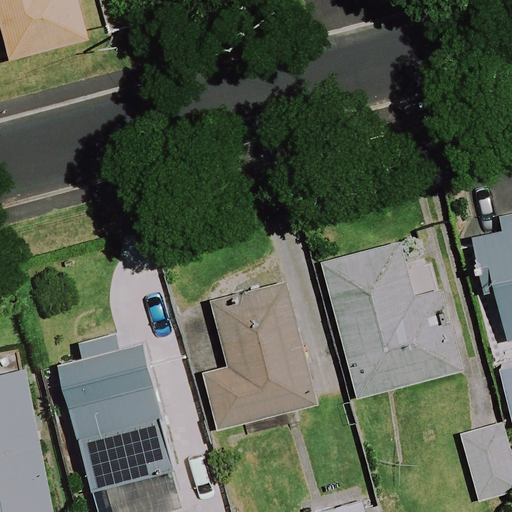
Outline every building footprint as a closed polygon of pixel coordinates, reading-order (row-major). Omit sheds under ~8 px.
[(0,0),(0,25),(9,61),(91,40),(80,0),(0,0)] [(509,428),(511,427),(511,226),(491,232),(464,238),(509,428)] [(416,301),(404,255),(400,237),(321,257),(334,309),(357,399),(449,376),(430,298),(416,301)] [(319,403),(286,279),(211,298),(228,363),(201,370),(217,430),(319,403)] [(155,371),(148,343),(58,367),(91,491),(104,488),(110,511),(159,511),(190,504),(155,371)] [(54,511),(26,369),(0,373),(0,511),(54,511)] [(511,492),(511,455),(504,427),(461,439),(478,502),(511,492)] [(375,511),(370,492),(299,510),(299,511),(375,511)]
